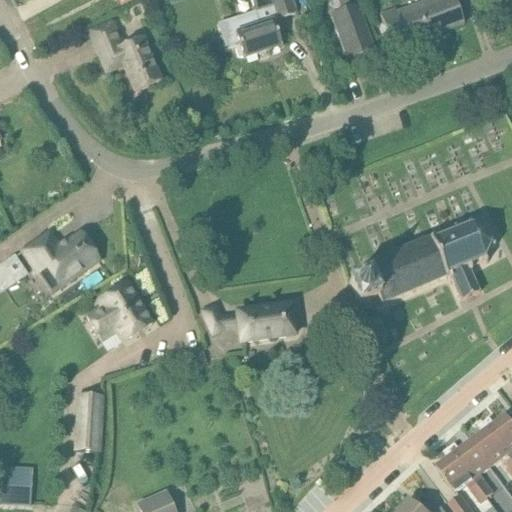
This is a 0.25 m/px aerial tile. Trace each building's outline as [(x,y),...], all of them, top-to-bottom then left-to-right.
[(250,0),(260,29),(249,32),(245,29),(238,31),(237,36),(235,37),(243,62),(281,49),(273,24),(295,16),(289,0),(250,0)] [(337,0),(343,14),(331,18),(347,61),(350,60),(352,66),(367,60),(365,55),(373,52),(357,8),(356,8),(353,0),(337,0)] [(393,10),(380,16),(383,25),(393,52),(463,26),(453,0),(423,0),(425,4),(395,15),(393,10)] [(123,48),(113,24),(89,34),(106,75),(123,68),(135,94),(160,83),(142,40),(123,48)] [(363,270),(366,278),(376,300),(380,308),(448,279),(449,282),(451,281),(460,303),(479,295),(470,273),(485,267),(487,264),(494,250),(494,247),(488,232),(486,230),(472,224),(468,224),(431,239),(431,241),(363,270)] [(21,254),(37,278),(50,269),(62,287),(58,289),(59,290),(99,263),(80,235),(59,249),(49,235),(21,254)] [(14,257),(0,266),(0,295),(28,277),(14,257)] [(358,309),(376,300),(366,278),(348,286),(358,309)] [(101,310),(85,319),(96,337),(102,346),(117,337),(122,345),(152,327),(127,286),(97,304),(101,310)] [(238,331),(240,345),(294,338),(290,309),(236,316),(236,320),(220,322),(215,310),(202,316),(211,338),(223,333),(238,331)] [(191,371),(207,366),(201,351),(186,355),(191,371)] [(100,455),(103,398),(76,397),(73,454),(100,455)] [(489,420),(484,424),(507,456),(511,460),(511,461),(511,424),(507,417),(495,426),(489,420)] [(483,435),(471,444),(490,469),(500,462),(504,468),(506,466),(511,473),(511,461),(511,460),(507,456),(484,424),(478,428),(483,435)] [(455,445),(449,449),(473,482),(477,486),(486,500),(493,495),(483,482),(479,477),(490,469),(471,444),(460,452),(455,445)] [(448,461),(436,470),(448,486),(455,495),(466,486),(470,491),(480,504),(486,500),(477,486),(473,482),(449,449),(443,454),(448,461)] [(32,471),(0,469),(0,507),(31,508),(32,471)] [(137,507),(139,511),(172,511),(165,495),(137,507)] [(452,511),(470,511),(460,497),(448,506),(452,511)] [(423,511),(410,501),(400,511),(423,511)]
